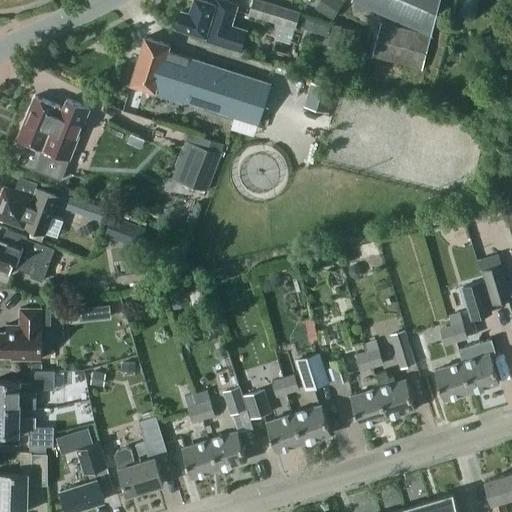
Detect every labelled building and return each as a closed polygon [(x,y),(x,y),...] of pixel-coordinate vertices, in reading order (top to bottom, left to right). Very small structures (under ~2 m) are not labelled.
[(222,0),(216,0),(215,4),(203,0),(194,0),(190,13),(183,11),(178,28),(205,36),(204,40),(240,51),(247,30),(232,25),(238,5),(222,0)] [(253,0),(249,14),(295,28),(301,11),(263,0),(253,0)] [(319,0),(315,8),(333,19),(343,2),(339,0),(319,0)] [(352,0),(431,34),(440,0),(352,0)] [(306,18),(303,29),(328,36),(331,26),(306,18)] [(382,22),(372,57),(423,70),(432,35),(382,22)] [(334,23),(329,39),(348,45),(358,48),(362,32),(334,23)] [(171,45),(146,37),(131,84),(156,92),(158,85),(184,93),(182,98),(259,123),(271,84),(168,52),(171,45)] [(312,82),(304,106),(329,114),(337,89),(312,82)] [(18,163),(62,180),(69,160),(71,160),(90,108),(68,99),(64,108),(35,96),(16,141),(24,144),(18,163)] [(171,179),(206,192),(224,144),(190,131),(171,179)] [(46,231),(58,235),(64,219),(52,215),(59,195),(37,187),(33,197),(6,187),(0,203),(0,216),(31,228),(46,233),(46,231)] [(107,208),(70,195),(66,208),(102,221),(107,208)] [(106,234),(140,247),(147,228),(112,215),(106,234)] [(31,228),(28,236),(42,242),(46,233),(31,228)] [(23,247),(0,238),(0,268),(1,268),(0,270),(0,271),(10,275),(13,267),(34,274),(33,277),(45,281),(56,248),(27,238),(23,247)] [(511,298),(511,292),(503,263),(482,269),(492,305),(511,298)] [(351,266),(349,270),(350,276),(355,279),(360,277),(362,272),(360,267),(356,264),(351,266)] [(493,313),(483,279),(461,285),(472,320),(493,313)] [(189,301),(186,290),(170,294),(173,305),(189,301)] [(110,304),(100,306),(101,319),(112,318),(110,304)] [(42,308),(21,308),(21,325),(7,325),(7,331),(0,331),(0,355),(12,356),(12,358),(43,358),(43,326),(42,325),(42,308)] [(446,345),(457,341),(452,325),(441,328),(446,345)] [(417,364),(406,329),(391,334),(401,368),(417,364)] [(308,332),(307,332),(310,342),(319,339),(316,330),(315,330),(308,332)] [(472,390),(500,382),(492,355),(497,353),(492,338),(481,342),(485,355),(463,361),(472,390)] [(368,351),(373,367),(384,364),(378,339),(365,343),(367,351),(368,351)] [(330,382),(320,350),(295,358),(305,389),(330,382)] [(361,370),(373,367),(368,351),(367,351),(357,354),(361,370)] [(352,379),(345,357),(330,361),(337,384),(352,379)] [(445,399),(472,390),(463,361),(436,370),(445,399)] [(55,389),(55,370),(32,370),(31,383),(21,382),(21,381),(0,380),(0,406),(21,407),(37,408),(37,389),(55,389)] [(379,387),(388,416),(416,408),(407,379),(396,382),(394,375),(389,377),(387,370),(376,373),(380,387),(379,387)] [(91,383),(104,385),(106,373),(93,371),(91,383)] [(284,377),(289,393),(300,390),(295,373),(284,377)] [(277,396),(289,393),(284,377),(272,380),(277,396)] [(247,408),(240,385),(223,391),(231,413),(247,408)] [(361,425),(388,416),(379,387),(352,396),(361,425)] [(272,412),(265,388),(245,394),(252,418),(272,412)] [(193,393),(185,396),(188,406),(196,404),(193,393)] [(211,400),(199,403),(204,419),(216,416),(211,400)] [(92,401),(79,404),(84,424),(97,421),(92,401)] [(196,404),(188,406),(193,423),(204,419),(199,403),(196,404)] [(304,442),(332,434),(323,404),(295,413),(304,442)] [(0,406),(0,433),(20,434),(30,434),(30,445),(47,446),(54,446),(54,427),(36,427),(37,417),(21,417),(21,407),(0,406)] [(277,451),(304,442),(295,413),(267,421),(277,451)] [(158,416),(140,421),(146,440),(136,442),(141,456),(142,461),(136,463),(132,450),(128,447),(119,450),(116,454),(128,495),(164,483),(156,457),(169,453),(158,416)] [(86,429),(56,435),(59,447),(88,440),(86,429)] [(220,468),(248,460),(239,430),(211,439),(220,468)] [(192,477),(220,468),(211,439),(183,447),(192,477)] [(101,442),(78,449),(85,473),(95,470),(108,466),(101,444),(101,442)] [(47,453),(33,453),(33,474),(0,472),(0,511),(26,511),(27,511),(28,485),(48,485),(49,453),(47,453)] [(95,470),(85,473),(84,473),(87,482),(61,490),(68,511),(105,500),(99,478),(98,478),(95,470)] [(507,511),(504,499),(511,497),(511,472),(485,481),(492,503),(493,503),(495,511),(507,511)] [(459,511),(453,492),(429,499),(432,511),(459,511)] [(432,511),(429,499),(404,506),(406,511),(432,511)]
